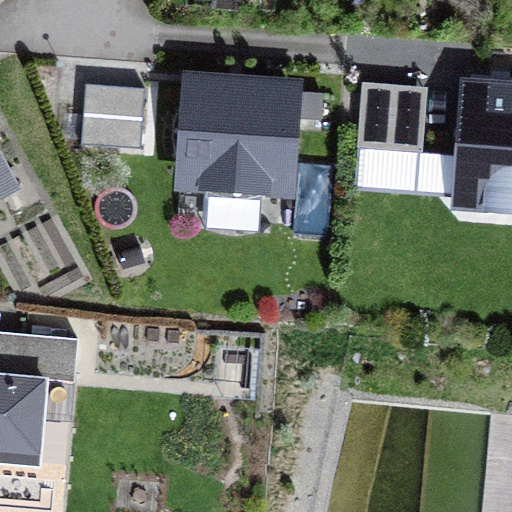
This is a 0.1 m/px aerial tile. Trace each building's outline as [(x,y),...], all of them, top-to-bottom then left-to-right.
[(285,187),(292,91),(191,83),(189,110),(180,110),(174,138),(177,153),(186,153),(185,180),(208,182),(207,191),(221,195),(247,197),(262,194),(262,186),(285,187)] [(145,88),(85,84),(81,146),(141,150),(145,88)] [(420,150),(424,90),(364,85),(360,145),(420,150)] [(511,96),(468,93),(461,196),(487,198),(486,208),(500,213),(511,212),(511,96)] [(0,197),(16,189),(0,159),(0,197)] [(304,159),(298,222),(327,225),(334,163),(304,159)] [(78,339),(0,331),(0,364),(75,371),(78,339)] [(0,460),(37,464),(45,381),(0,376),(0,460)]
